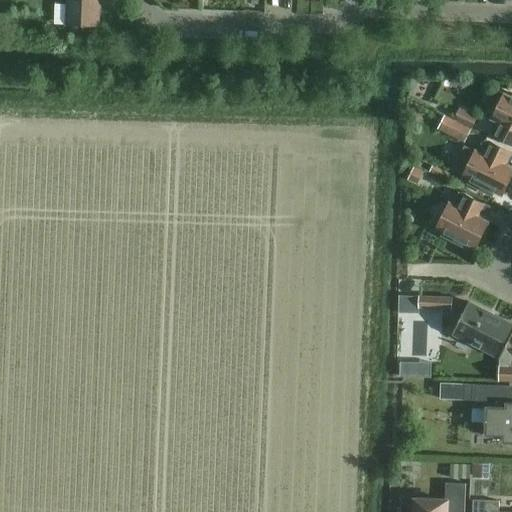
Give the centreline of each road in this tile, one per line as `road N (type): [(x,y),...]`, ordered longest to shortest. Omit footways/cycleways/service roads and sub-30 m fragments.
road 1 (residential): [(247,499),(261,22)]
road 2 (residential): [(511,14),(367,9),(338,27),(261,22)]
road 3 (residential): [(247,499),(0,488)]
road 4 (residential): [(261,22),(157,16),(144,0)]
